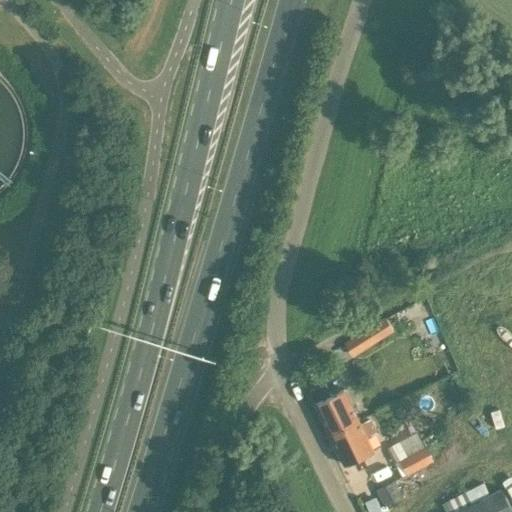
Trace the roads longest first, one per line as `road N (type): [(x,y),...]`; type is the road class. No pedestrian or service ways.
road 1 (trunk): [(141,511),(294,0)]
road 2 (trunk): [(236,0),(103,511)]
road 3 (unclassified): [(0,357),(64,104),(51,53),(3,0)]
road 4 (unclassified): [(275,371),(283,269),(360,0)]
road 5 (unclassified): [(344,511),(275,371)]
road 6 (unclassified): [(211,511),(244,414),(275,371)]
